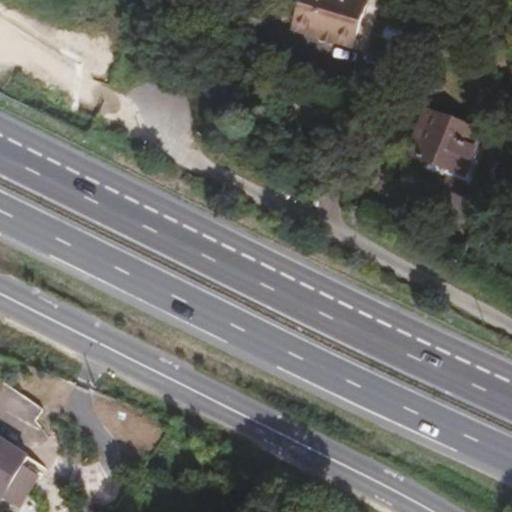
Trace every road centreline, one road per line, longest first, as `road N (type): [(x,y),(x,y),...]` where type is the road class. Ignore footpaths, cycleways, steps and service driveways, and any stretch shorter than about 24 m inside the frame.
road 1 (trunk): [(511,404),(0,156)]
road 2 (trunk): [(0,212),(511,457)]
road 3 (secondary): [(422,511),(0,294)]
road 4 (unclassified): [(143,113),(189,160),(511,331)]
road 5 (track): [(511,275),(450,229),(450,185)]
